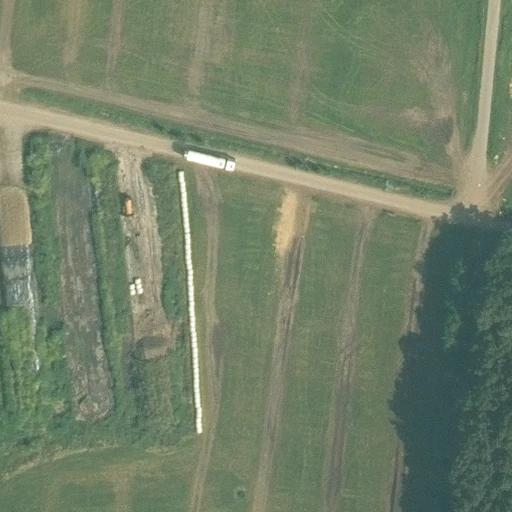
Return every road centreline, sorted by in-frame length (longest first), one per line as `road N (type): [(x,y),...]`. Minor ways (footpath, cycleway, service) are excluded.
road 1 (track): [(482,218),(0,109)]
road 2 (unknown): [(482,218),(494,0)]
